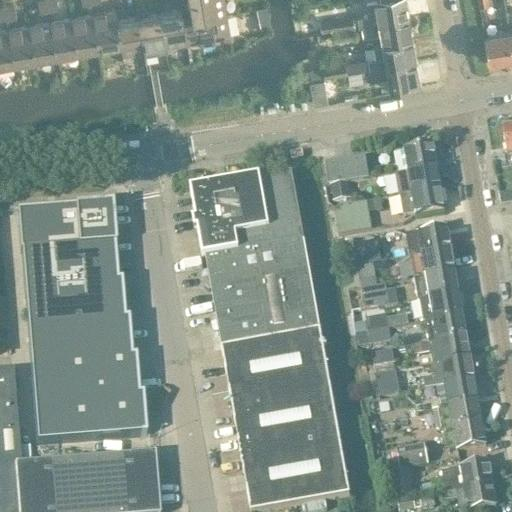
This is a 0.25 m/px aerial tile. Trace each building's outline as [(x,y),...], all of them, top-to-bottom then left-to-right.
[(48,10),(45,0),(35,0),(38,11),(48,10)] [(55,0),(45,0),(48,10),(57,8),(55,0)] [(187,0),(191,20),(225,14),(222,0),(187,0)] [(359,27),(362,27),(362,26),(409,18),(405,0),(382,0),(366,3),(368,14),(363,15),(364,17),(358,18),(359,27)] [(12,4),(3,6),(5,17),(15,16),(12,4)] [(265,7),(255,9),(257,18),(267,17),(265,7)] [(182,21),(180,9),(158,13),(164,47),(186,44),(182,21)] [(114,10),(93,14),(99,48),(119,45),(120,45),(116,21),(116,20),(114,10)] [(144,16),(138,17),(144,51),(151,50),(164,47),(158,13),(144,16)] [(99,48),(93,14),(71,18),(78,52),(99,48)] [(191,20),(182,21),(186,44),(229,36),(225,14),(191,20)] [(323,32),(354,27),(352,16),(321,22),(323,32)] [(138,17),(116,20),(116,21),(120,45),(119,45),(121,55),(144,51),(138,17)] [(71,18),(50,22),(56,56),(78,52),(71,18)] [(382,34),(384,45),(413,40),(409,18),(362,26),(362,27),(364,37),(382,34)] [(56,56),(50,22),(29,25),(35,60),(56,56)] [(29,25),(8,29),(14,63),(35,60),(29,25)] [(332,32),(334,42),(356,38),(354,28),(332,32)] [(8,29),(0,30),(0,65),(14,63),(8,29)] [(485,36),(489,62),(511,58),(511,50),(509,32),(485,36)] [(368,59),(370,70),(417,62),(413,40),(384,45),(386,56),(368,59)] [(417,62),(370,70),(372,80),(389,77),(392,90),(421,84),(417,62)] [(345,64),(324,67),(326,77),(347,74),(345,64)] [(314,104),(328,102),(324,80),(310,83),(314,104)] [(511,158),(511,131),(502,133),(507,160),(511,158)] [(403,152),(406,174),(436,169),(432,147),(403,152)] [(363,160),(327,166),(330,188),(345,185),(345,184),(366,181),(363,160)] [(399,199),(440,192),(436,169),(406,174),(395,176),(399,199)] [(193,194),(205,261),(303,243),(291,176),(193,194)] [(388,188),(387,181),(346,188),(348,195),(388,188)] [(444,214),(440,192),(399,199),(402,218),(414,216),(414,219),(444,214)] [(501,206),(511,203),(511,193),(499,196),(501,206)] [(354,213),(336,216),(339,238),(358,235),(357,229),(369,227),(366,205),(353,207),(354,213)] [(16,216),(16,217),(18,238),(19,256),(20,256),(21,268),(24,305),(31,382),(36,447),(145,439),(145,436),(143,436),(140,401),(142,401),(142,398),(136,398),(133,363),(135,363),(134,360),(129,360),(126,325),(128,325),(127,322),(122,322),(119,287),(121,287),(120,284),(115,284),(112,249),(113,249),(115,249),(113,229),(111,207),(92,209),(73,210),(73,211),(61,212),(16,216)] [(410,260),(450,253),(446,231),(417,236),(420,249),(408,251),(410,260)] [(205,261),(221,352),(319,334),(303,243),(205,261)] [(356,268),(372,266),(379,264),(376,244),(353,248),(356,268)] [(414,282),(454,275),(450,253),(410,260),(414,282)] [(374,281),(372,266),(356,268),(359,284),(374,281)] [(419,303),(458,296),(454,275),(414,282),(413,282),(417,304),(419,303)] [(360,292),(364,312),(387,308),(383,288),(360,292)] [(424,325),(462,318),(458,296),(419,303),(422,325),(424,325)] [(365,322),(368,335),(387,331),(385,318),(365,322)] [(429,346),(466,340),(462,318),(424,325),(428,346),(429,346)] [(389,344),(387,331),(368,335),(370,347),(389,344)] [(277,511),(349,499),(319,334),(221,352),(249,511),(277,511)] [(433,368),(469,361),(466,340),(429,346),(433,368)] [(427,346),(413,349),(414,357),(428,354),(427,346)] [(371,357),(374,370),(393,367),(391,353),(371,357)] [(437,389),(473,383),(469,361),(433,368),(432,368),(434,380),(423,382),(425,391),(437,389)] [(0,373),(0,511),(23,511),(20,468),(19,468),(16,432),(14,397),(12,372),(8,373),(0,373)] [(374,378),(378,399),(398,395),(395,374),(374,378)] [(440,411),(477,405),(473,383),(437,389),(440,411)] [(444,433),(481,427),(477,405),(440,411),(435,412),(438,431),(442,433),(444,433)] [(481,427),(444,433),(448,455),(485,448),(481,427)] [(395,453),(399,471),(426,466),(423,448),(395,453)] [(157,511),(153,457),(20,468),(23,511),(157,511)] [(441,475),(444,495),(492,487),(488,466),(459,471),(459,472),(441,475)] [(407,472),(395,474),(399,500),(411,498),(407,472)] [(478,511),(495,509),(492,487),(444,495),(445,504),(456,502),(457,511),(478,511)] [(435,510),(433,500),(421,502),(423,511),(435,510)] [(400,511),(416,511),(415,503),(400,506),(400,511)]
